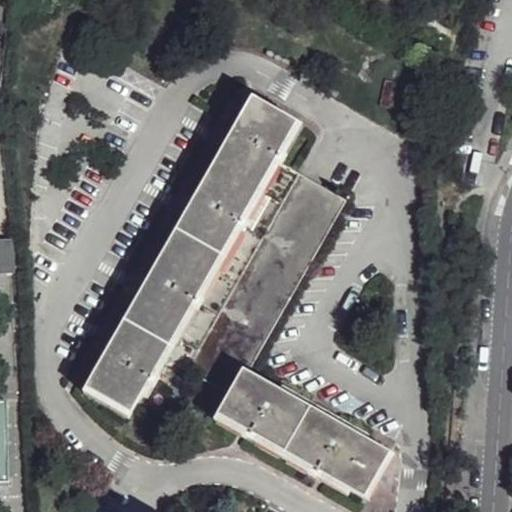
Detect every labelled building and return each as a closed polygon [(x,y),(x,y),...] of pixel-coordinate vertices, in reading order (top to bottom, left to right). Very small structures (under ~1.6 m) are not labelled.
[(145,397),(301,126),(256,100),(90,388),(134,414),(145,397)] [(307,132),(301,126),(145,397),(152,401),(175,363),(286,168),(307,132)] [(348,205),(286,168),(175,363),(230,398),(219,418),(351,493),(368,503),(393,458),(367,443),(369,436),(353,427),(349,433),(299,404),(301,398),(285,389),(281,395),(248,376),(348,205)] [(0,268),(15,268),(12,237),(0,237),(0,268)] [(130,423),(134,414),(90,388),(85,395),(130,423)] [(0,493),(10,493),(7,399),(0,399),(0,493)] [(346,501),(351,493),(219,418),(215,425),(346,501)]
